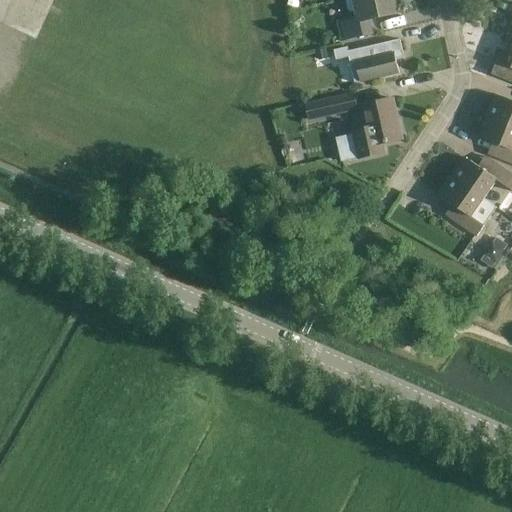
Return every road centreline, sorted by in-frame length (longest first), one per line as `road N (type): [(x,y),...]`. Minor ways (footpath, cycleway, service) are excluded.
road 1 (tertiary): [(511,443),(0,213)]
road 2 (residential): [(390,192),(462,84),(449,0)]
